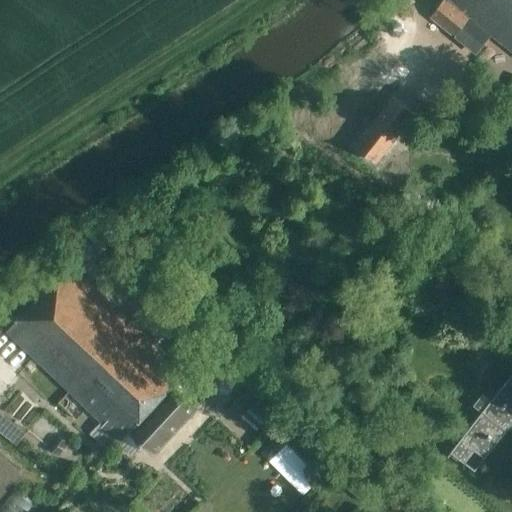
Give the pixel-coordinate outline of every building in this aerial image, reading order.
[(460,49),(468,48),(480,34),(484,36),(488,32),(511,51),(511,0),(441,0),(429,16),(453,35),(452,35),(453,44),(460,49)] [(375,161),(414,112),(393,96),(355,145),(375,161)] [(107,420),(124,435),(129,430),(142,442),(153,453),(199,404),(174,382),(184,371),(68,264),(5,330),(104,423),(107,420)] [(449,268),(433,287),(451,302),(471,279),(455,266),(452,270),(449,268)] [(484,457),(511,421),(511,373),(490,400),(482,394),(473,405),(482,411),(459,439),(451,449),(465,460),(474,450),(484,457)] [(269,414),(254,401),(243,413),(258,426),(269,414)] [(104,423),(101,420),(90,432),(108,450),(116,442),(100,427),(104,423)] [(124,435),(117,443),(130,455),(142,442),(129,430),(124,435)] [(46,446),(58,455),(67,442),(56,434),(46,446)]
